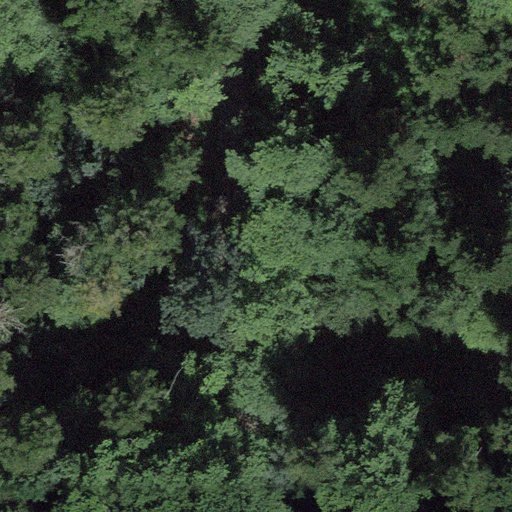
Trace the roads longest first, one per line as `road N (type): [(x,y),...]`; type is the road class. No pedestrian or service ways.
road 1 (track): [(271,511),(247,171),(244,0)]
road 2 (track): [(247,171),(154,362),(0,459)]
road 3 (track): [(193,511),(148,482),(4,456)]
